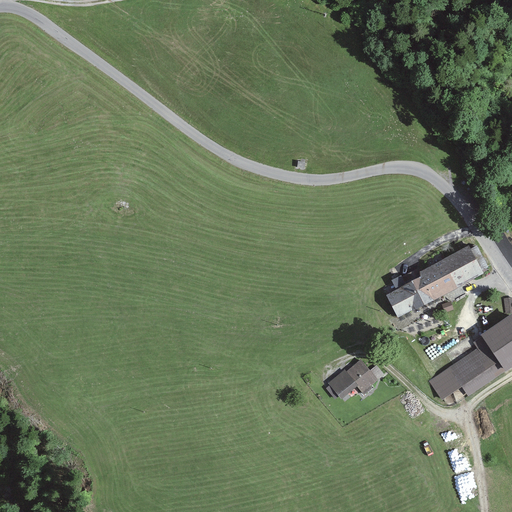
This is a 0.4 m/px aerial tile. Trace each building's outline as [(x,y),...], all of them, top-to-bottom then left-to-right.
[(432,298),(472,277),(486,269),(474,245),(419,274),(420,275),(432,298)] [(385,296),(396,316),(432,298),(420,275),(419,275),(403,284),(399,277),(391,281),(396,291),(385,296)] [(511,312),(511,302),(511,298),(503,299),(504,313),(511,312)] [(468,394),(511,364),(511,318),(511,316),(482,335),(483,337),(474,343),(478,349),(451,367),(450,366),(429,381),(436,391),(457,377),(468,394)] [(375,380),(378,377),(373,371),(370,374),(359,360),(352,366),(331,383),(341,395),(354,384),(358,389),(362,394),(369,388),(368,386),(375,380)]
